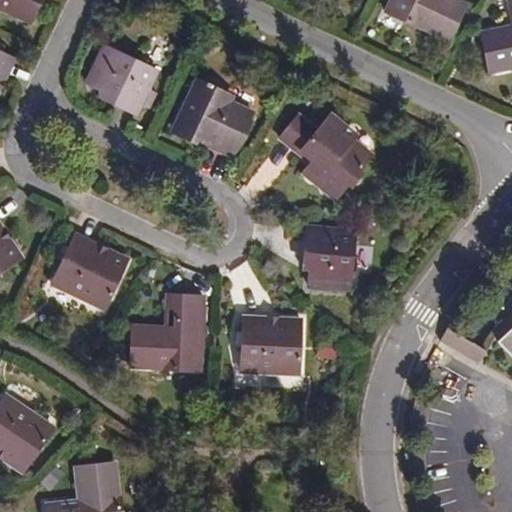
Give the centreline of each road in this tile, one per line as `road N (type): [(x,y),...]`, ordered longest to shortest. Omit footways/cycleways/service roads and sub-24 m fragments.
road 1 (residential): [(29,102),(10,147),(20,171),(190,256),(223,253),(237,219),(221,197)]
road 2 (residential): [(511,194),(417,308),(388,357),(374,441),(383,511)]
road 3 (residential): [(511,152),(489,131),(215,0)]
road 4 (residential): [(221,197),(29,102)]
